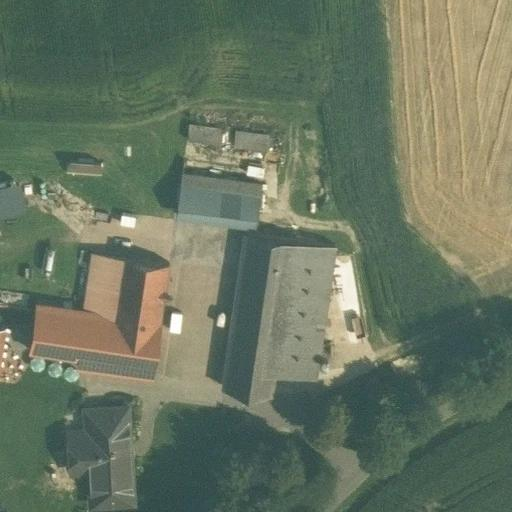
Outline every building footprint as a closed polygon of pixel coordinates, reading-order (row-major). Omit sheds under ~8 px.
[(222,128),(188,124),(186,138),(220,143),(222,128)] [(268,135),(235,130),(233,145),(266,150),(268,135)] [(263,170),(183,158),(175,215),(254,227),(263,170)] [(18,185),(0,188),(0,213),(23,208),(18,185)] [(334,244),(246,231),(223,386),(270,393),(273,370),(314,376),(334,244)] [(84,309),(35,302),(29,348),(80,355),(78,366),(151,376),(168,262),(93,251),(84,309)] [(127,405),(84,408),(85,428),(70,429),(72,471),(88,470),(90,504),(133,501),(127,405)]
